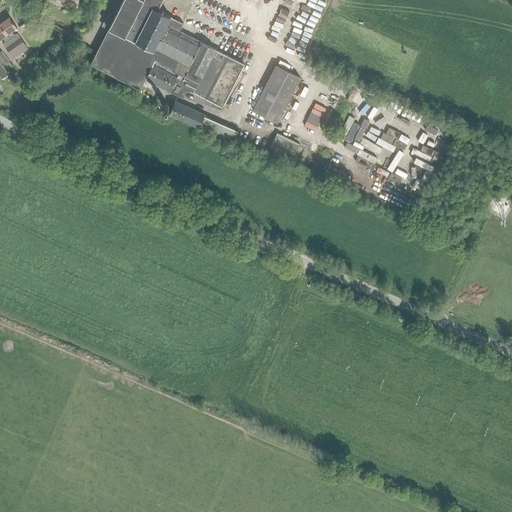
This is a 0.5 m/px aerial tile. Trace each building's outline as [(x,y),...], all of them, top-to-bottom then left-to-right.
[(53,0),(54,0),(58,0),(76,10),(81,0),(53,0)] [(170,17),(157,10),(162,0),(115,0),(103,25),(108,28),(90,64),(139,89),(145,79),(182,98),(186,89),(222,107),(244,64),(179,31),(183,24),(170,17)] [(39,23),(36,20),(29,14),(24,19),(32,25),(35,28),(39,23)] [(9,17),(0,23),(0,25),(21,52),(27,48),(17,34),(14,35),(11,31),(16,27),(9,17)] [(13,58),(21,52),(0,25),(0,38),(2,37),(5,42),(3,44),(13,58)] [(0,62),(2,65),(8,60),(1,51),(0,51),(0,62)] [(281,63),(257,110),(282,122),(306,76),(281,63)] [(27,78),(35,81),(38,71),(31,68),(27,78)] [(204,115),(204,114),(175,101),(169,115),(198,128),(200,125),(205,127),(210,118),(204,115)] [(290,163),(298,146),(275,136),(268,152),(290,163)] [(333,292),(311,280),(308,286),(330,298),(333,292)]
